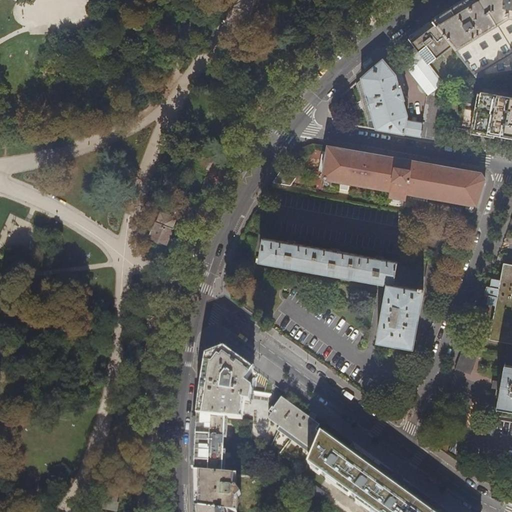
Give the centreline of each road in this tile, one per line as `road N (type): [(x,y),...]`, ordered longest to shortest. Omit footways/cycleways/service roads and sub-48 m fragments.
road 1 (residential): [(508,164),(404,449)]
road 2 (residential): [(198,302),(404,449)]
road 3 (residential): [(292,121),(508,164)]
road 4 (tertiary): [(176,511),(177,424),(198,302)]
road 5 (tertiary): [(198,302),(239,202),(292,121)]
road 6 (tertiary): [(292,121),(359,52),(429,0)]
